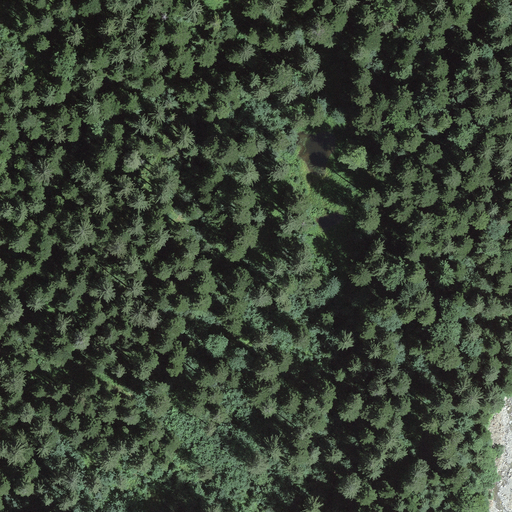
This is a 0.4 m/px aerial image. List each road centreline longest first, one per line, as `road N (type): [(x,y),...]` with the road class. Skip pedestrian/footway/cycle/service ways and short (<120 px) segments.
road 1 (track): [(359,0),(339,39),(336,75),(384,204),(419,401),(428,511)]
road 2 (track): [(0,383),(88,371),(123,384)]
